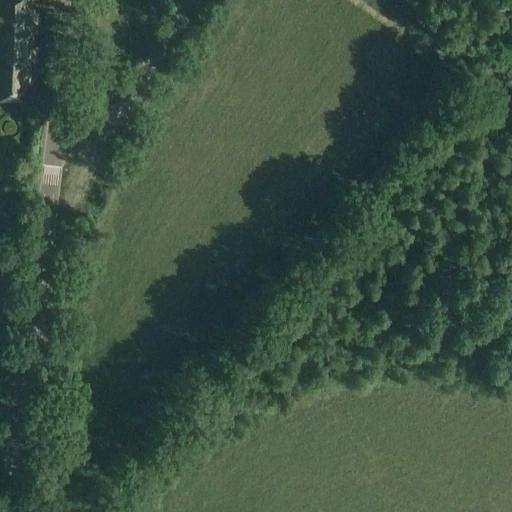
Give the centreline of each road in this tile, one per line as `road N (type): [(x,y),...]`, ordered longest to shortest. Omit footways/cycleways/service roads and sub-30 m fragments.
road 1 (track): [(109,511),(217,396),(481,80)]
road 2 (tertiary): [(9,511),(44,227)]
road 3 (unclassified): [(98,143),(193,0)]
road 4 (tertiary): [(55,133),(74,0)]
